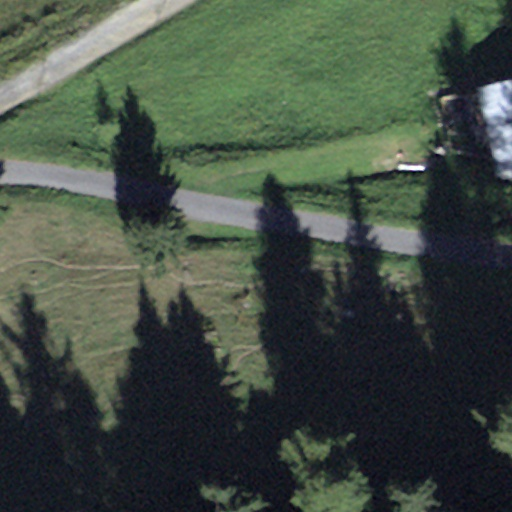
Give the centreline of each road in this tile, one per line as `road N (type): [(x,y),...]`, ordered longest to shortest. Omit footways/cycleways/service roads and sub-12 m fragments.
road 1 (unclassified): [(511,249),(0,167)]
road 2 (track): [(166,0),(0,92)]
